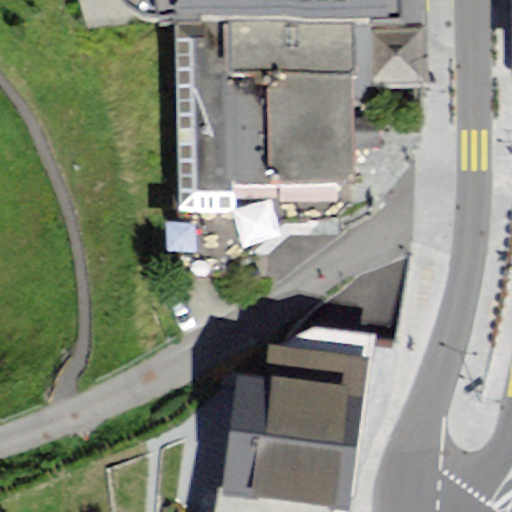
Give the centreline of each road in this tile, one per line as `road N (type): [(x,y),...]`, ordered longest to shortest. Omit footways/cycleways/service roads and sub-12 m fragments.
road 1 (residential): [(0,441),(129,391),(219,344),(413,207),(473,208)]
road 2 (secondary): [(473,208),(413,511)]
road 3 (secondary): [(472,0),(473,208)]
